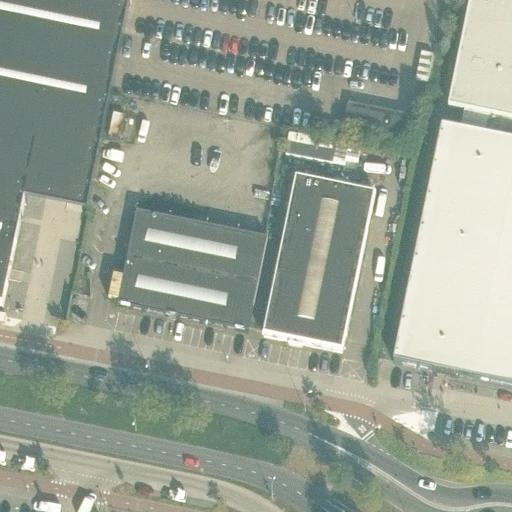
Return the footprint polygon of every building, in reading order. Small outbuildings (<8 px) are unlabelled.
[(88,0),(0,0),(0,308),(2,309),(41,118),(42,117),(82,126),(84,126),(102,130),(104,130),(105,130),(130,9),(88,0)] [(88,0),(130,9),(131,0),(88,0)] [(511,0),(469,0),(447,111),(462,114),(458,134),(441,130),(397,347),(393,365),(393,366),(434,375),(449,378),(511,390),(511,0)] [(342,131),(404,143),(409,117),(347,105),(342,131)] [(295,181),(267,318),(263,338),(341,354),(374,197),(295,181)] [(117,308),(167,318),(168,315),(176,317),(176,320),(247,335),(266,241),(136,215),(117,308)]
